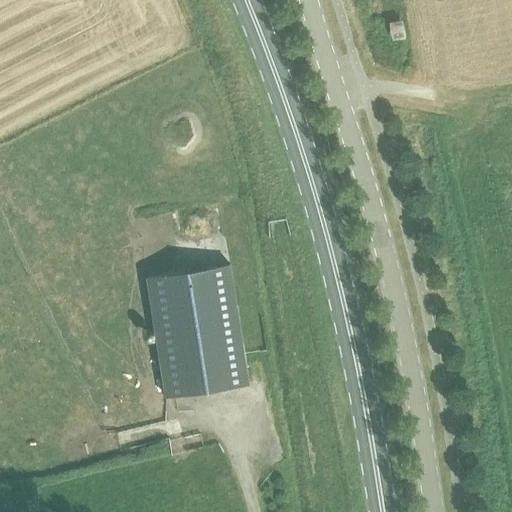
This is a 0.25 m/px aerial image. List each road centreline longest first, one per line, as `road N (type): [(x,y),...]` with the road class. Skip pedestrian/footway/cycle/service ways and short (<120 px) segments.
road 1 (primary): [(382,511),(314,186),(246,0)]
road 2 (tertiary): [(440,511),(383,218),(317,0)]
